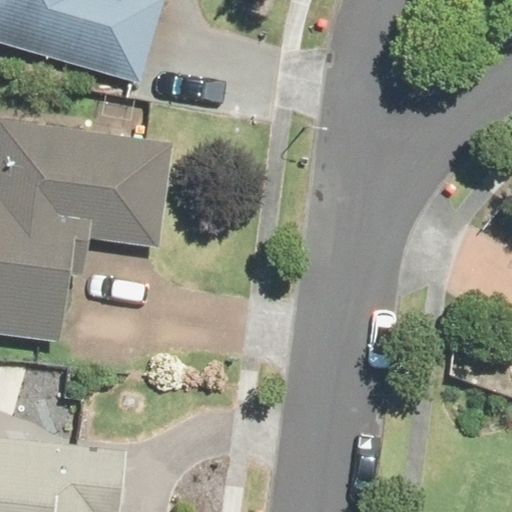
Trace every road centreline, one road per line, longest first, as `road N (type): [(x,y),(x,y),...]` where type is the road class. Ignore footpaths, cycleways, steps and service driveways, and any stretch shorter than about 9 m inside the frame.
road 1 (residential): [(312,511),(357,179)]
road 2 (residential): [(357,179),(353,46),(370,0)]
road 3 (residential): [(465,115),(357,179)]
